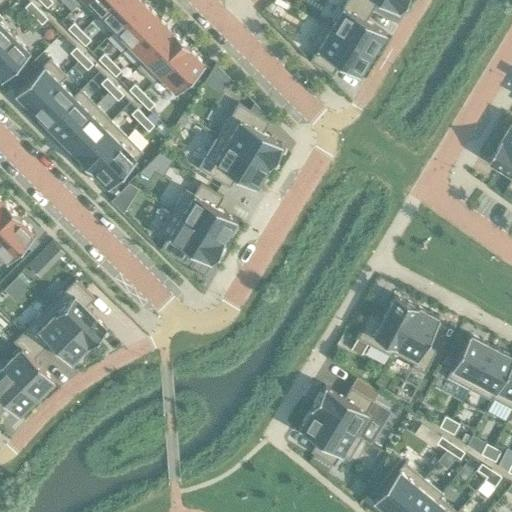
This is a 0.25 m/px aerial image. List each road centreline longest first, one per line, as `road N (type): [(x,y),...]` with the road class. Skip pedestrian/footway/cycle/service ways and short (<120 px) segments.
road 1 (residential): [(511,46),(427,190),(511,250)]
road 2 (residential): [(184,317),(0,134)]
road 3 (residential): [(330,127),(228,301),(207,317),(184,317)]
road 4 (residential): [(184,317),(85,376),(0,452)]
road 5 (residential): [(201,0),(330,127)]
